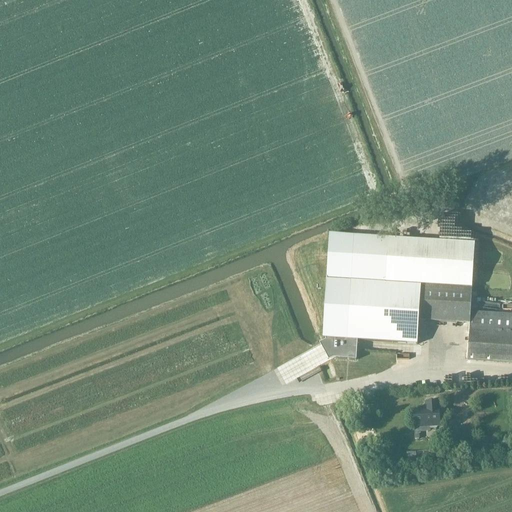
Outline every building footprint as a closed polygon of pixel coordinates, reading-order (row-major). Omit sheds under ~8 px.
[(329,235),(323,339),(325,339),(326,341),(335,358),(336,359),(356,360),(357,341),(410,344),(417,345),(418,321),(425,321),(470,324),(467,360),(511,362),(511,313),(470,311),(471,301),(471,290),(474,244),(388,239),(353,236),(329,235)] [(313,374),(300,377),(301,384),(314,382),(313,374)] [(413,415),(412,417),(412,422),(414,424),(414,428),(429,427),(429,428),(430,429),(436,429),(437,427),(437,426),(439,426),(438,409),(437,402),(425,403),(426,411),(422,411),(422,410),(413,411),(413,415)] [(511,440),(500,441),(500,450),(511,449),(511,440)] [(415,452),(407,452),(407,461),(416,460),(415,452)]
